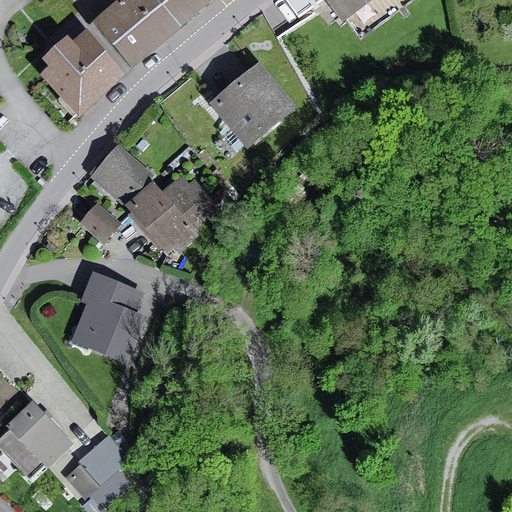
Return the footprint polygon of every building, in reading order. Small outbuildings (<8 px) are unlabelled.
[(151,47),(208,0),(122,0),(96,22),(131,64),(147,51),(151,47)] [(321,0),(285,0),(300,21),(325,4),(321,0)] [(321,0),(325,4),(342,24),(346,21),(362,42),(419,0),(321,0)] [(56,65),(46,74),(80,111),(122,73),(86,32),(73,44),(67,38),(57,47),(47,55),(56,65)] [(299,113),(260,68),(212,109),(250,154),(299,113)] [(154,178),(120,149),(93,180),(127,209),(154,178)] [(155,186),(127,209),(166,255),(173,250),(179,258),(200,240),(196,235),(215,219),(208,212),(215,207),(197,185),(191,190),(183,180),(163,197),(155,186)] [(123,227),(98,207),(80,228),(105,248),(123,227)] [(150,299),(93,277),(82,304),(88,306),(72,346),(132,369),(149,324),(142,321),(150,299)] [(74,450),(31,406),(6,431),(9,434),(0,443),(0,451),(31,483),(45,469),(50,474),(74,450)] [(132,467),(109,441),(80,466),(82,468),(66,482),(86,505),(92,499),(103,511),(106,511),(132,489),(121,477),(132,467)]
